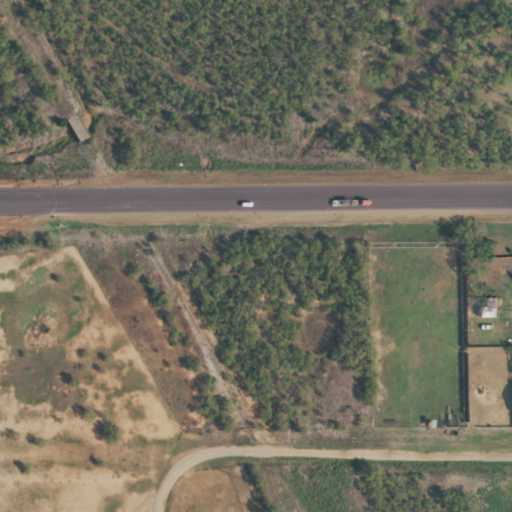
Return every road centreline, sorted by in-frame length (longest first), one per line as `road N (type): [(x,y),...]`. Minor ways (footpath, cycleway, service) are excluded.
road 1 (trunk): [(0,198),(511,196)]
road 2 (residential): [(511,455),(224,452),(182,465)]
